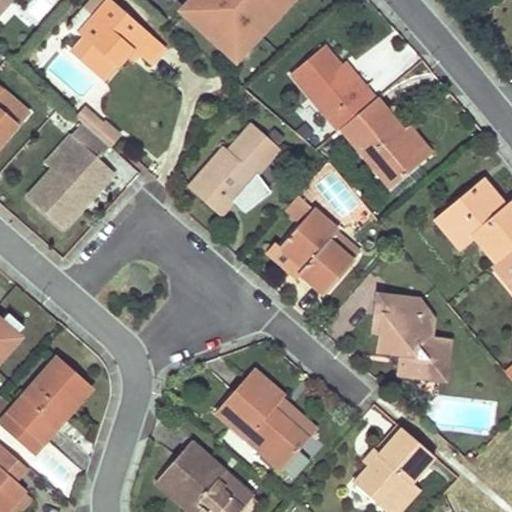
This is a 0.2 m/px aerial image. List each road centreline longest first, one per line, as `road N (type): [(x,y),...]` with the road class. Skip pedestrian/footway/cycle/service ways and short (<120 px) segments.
road 1 (residential): [(106,511),(135,367),(120,343),(0,237)]
road 2 (residential): [(511,127),(400,0)]
